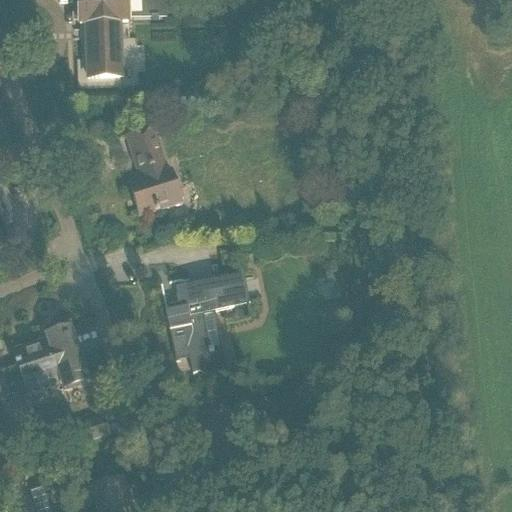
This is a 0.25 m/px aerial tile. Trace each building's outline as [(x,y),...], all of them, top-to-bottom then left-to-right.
[(125,0),(77,0),(79,26),(85,26),(87,80),(121,78),(119,24),(127,24),(125,0)] [(128,186),(139,219),(181,205),(171,173),(167,174),(153,130),(126,139),(140,183),(128,186)] [(0,192),(0,253),(21,244),(0,192)] [(211,356),(203,317),(250,307),(243,276),(175,290),(179,311),(165,313),(169,333),(183,330),(192,376),(197,375),(197,380),(226,374),(222,354),(211,356)] [(15,370),(0,374),(0,375),(6,395),(7,401),(8,403),(12,406),(16,406),(20,404),(23,402),(24,394),(26,393),(60,382),(62,387),(63,392),(86,384),(70,331),(46,338),(48,344),(14,355),(17,365),(14,366),(15,370)] [(76,448),(108,438),(102,420),(70,430),(76,448)] [(215,490),(215,489),(215,484),(239,483),(236,422),(198,423),(201,481),(200,481),(200,491),(215,490)] [(108,438),(76,448),(80,461),(112,451),(108,438)] [(139,511),(133,490),(125,492),(121,479),(89,490),(96,511),(139,511)] [(48,511),(63,511),(55,484),(41,489),(48,511)]
